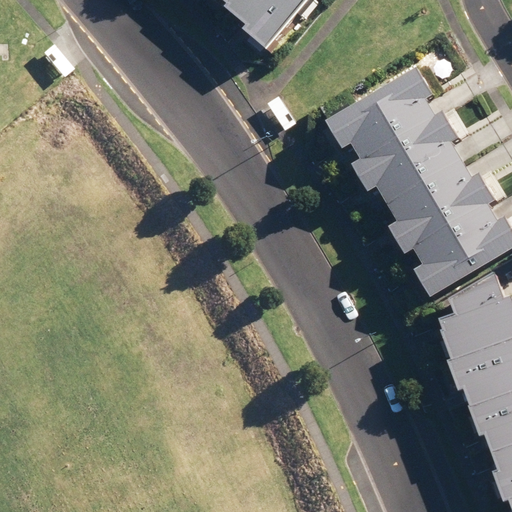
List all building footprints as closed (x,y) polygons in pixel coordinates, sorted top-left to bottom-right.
[(222,0),(257,40),(281,46),(320,0),(222,0)] [(61,43),(52,51),(67,69),(76,61),(61,43)] [(511,187),(447,74),(348,117),(440,301),(452,295),(509,265),(511,263),(511,187)] [(282,101),(272,108),(286,127),(296,120),(282,101)] [(452,295),(461,310),(511,445),(511,273),(509,265),(452,295)]
